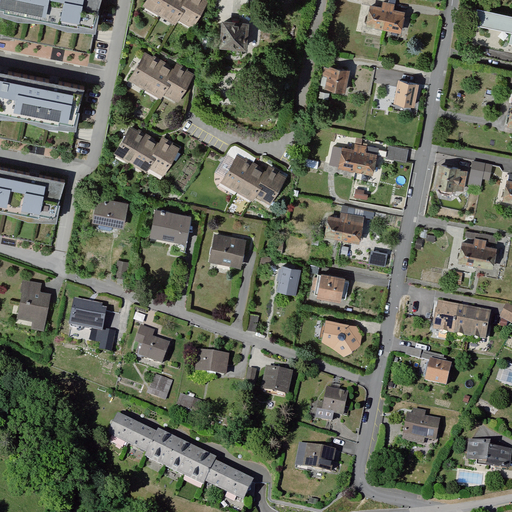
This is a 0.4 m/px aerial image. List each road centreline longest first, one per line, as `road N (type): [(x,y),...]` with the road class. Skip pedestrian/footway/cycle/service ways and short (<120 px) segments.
road 1 (residential): [(452,0),(375,385)]
road 2 (residential): [(375,385),(76,277)]
road 3 (residential): [(125,0),(93,160),(75,174),(60,271)]
road 4 (residential): [(375,385),(359,480),(378,496),(427,511)]
